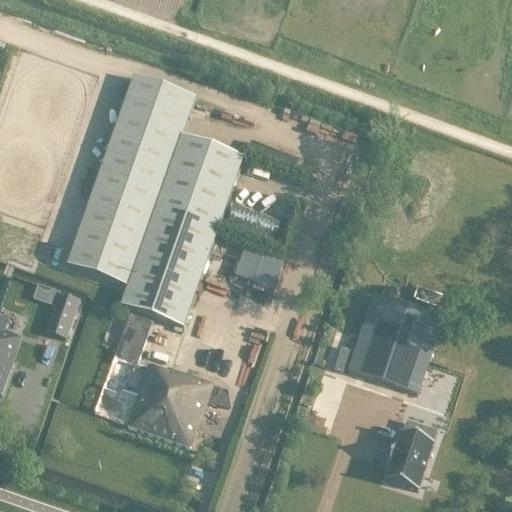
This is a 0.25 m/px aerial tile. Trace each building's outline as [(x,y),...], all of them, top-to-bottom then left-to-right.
[(181,136),(194,98),(133,76),(66,265),(127,287),(120,306),(182,328),(242,158),(181,136)] [(235,270),(243,271),(243,266),(273,270),(276,251),(259,249),(260,240),(240,237),(235,270)] [(440,295),(416,287),(413,298),(437,306),(440,295)] [(280,392),(304,293),(286,288),(269,358),(270,358),(263,388),(280,392)] [(58,294),(45,333),(64,339),(77,302),(78,301),(77,301),(58,294)] [(373,295),(348,371),(416,394),(442,318),(373,295)] [(113,356),(135,364),(151,321),(129,313),(113,356)] [(0,395),(1,393),(0,393),(20,338),(3,332),(7,320),(0,317),(0,395)] [(128,427),(188,449),(211,386),(168,370),(167,372),(149,366),(148,368),(135,364),(126,390),(140,395),(128,427)] [(433,444),(401,432),(385,479),(417,491),(433,444)]
